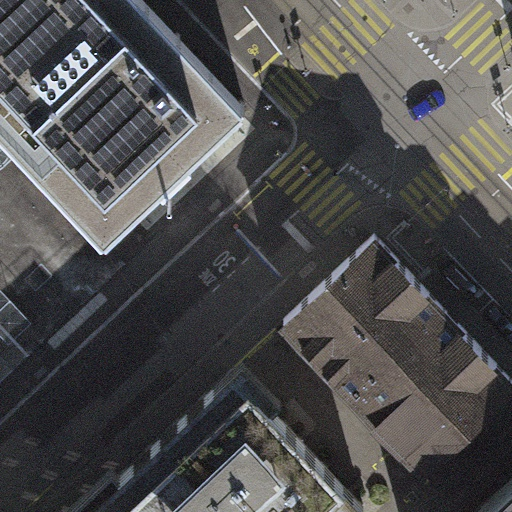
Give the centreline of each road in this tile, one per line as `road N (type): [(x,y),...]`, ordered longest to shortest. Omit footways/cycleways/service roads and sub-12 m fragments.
road 1 (residential): [(0,488),(404,114)]
road 2 (residential): [(404,114),(296,0)]
road 3 (residential): [(511,228),(404,114)]
road 4 (residential): [(404,114),(511,12)]
